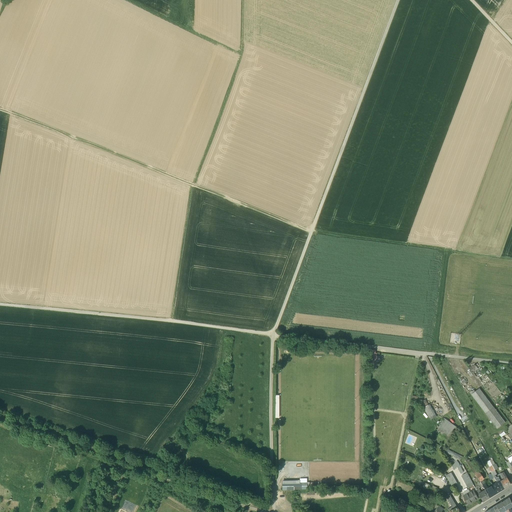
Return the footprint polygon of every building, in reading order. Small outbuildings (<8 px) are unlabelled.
[(465,383),(461,385),(465,392),(469,390),(465,383)] [(505,422),(479,388),(475,391),(471,394),(497,428),(505,422)] [(434,415),(425,400),(420,402),(422,405),(429,418),(434,415)] [(457,428),(445,419),(439,427),(437,426),(435,428),(441,433),(439,435),(444,438),(445,436),(450,439),(457,428)] [(463,472),(458,463),(457,461),(454,464),(452,466),(453,468),(454,470),(457,466),(461,473),(463,472)] [(445,475),(451,485),(457,482),(451,472),(445,475)] [(469,477),(466,478),(464,474),(462,475),(468,487),(473,485),(469,477)] [(504,479),(500,481),(504,488),(511,484),(507,477),(504,479)] [(500,481),(500,480),(497,481),(495,483),(495,484),(493,485),(497,493),(504,488),(500,481)] [(434,482),(430,492),(434,493),(435,490),(438,484),(434,482)] [(493,485),(487,488),(485,490),(489,497),(497,493),(493,485)] [(437,490),(437,491),(435,490),(434,493),(444,498),(445,496),(446,494),(437,490)] [(477,498),(473,491),(463,496),(468,504),(477,498)] [(488,498),(484,491),(481,492),(478,494),(480,496),(482,501),(488,498)] [(511,505),(509,498),(501,502),(506,510),(510,507),(511,505)] [(460,511),(452,499),(449,501),(452,506),(448,509),(449,511),(460,511)] [(501,502),(498,504),(496,505),(493,507),(495,511),(499,510),(499,511),(506,511),(506,510),(501,502)]
